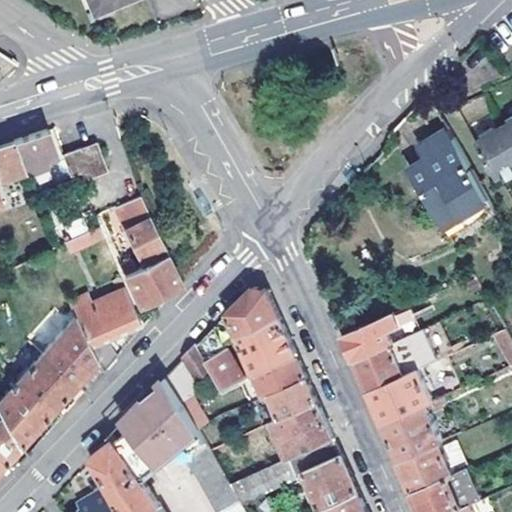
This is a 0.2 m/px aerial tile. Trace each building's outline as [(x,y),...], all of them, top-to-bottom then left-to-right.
[(121,0),(91,0),(96,11),(121,0)] [(0,79),(27,71),(28,70),(0,51),(0,79)] [(487,137),(482,140),(504,178),(511,173),(511,130),(508,125),(501,129),(499,127),(486,135),(487,137)] [(34,162),(58,153),(49,128),(18,139),(29,167),(35,165),(34,162)] [(492,196),(454,128),(428,145),(438,161),(418,173),(443,217),(492,196)] [(4,177),(29,167),(18,139),(0,144),(0,169),(0,170),(4,177)] [(89,167),(83,170),(85,177),(108,169),(98,141),(82,147),(89,167)] [(75,149),(83,170),(89,167),(82,147),(75,149)] [(72,173),(83,170),(75,149),(64,154),(72,173)] [(44,174),(34,179),(41,194),(52,189),(44,174)] [(79,178),(70,183),(77,201),(87,197),(79,178)] [(52,189),(41,194),(53,225),(68,218),(55,188),(52,189)] [(142,194),(112,208),(138,265),(168,252),(142,194)] [(100,225),(67,240),(72,250),(104,236),(100,225)] [(35,267),(51,260),(46,250),(31,257),(35,267)] [(138,265),(128,270),(141,300),(182,281),(168,252),(138,265)] [(0,271),(0,272),(4,281),(9,279),(5,269),(0,271)] [(391,271),(332,297),(348,333),(402,309),(392,290),(399,286),(391,271)] [(110,338),(142,324),(121,275),(114,278),(118,290),(93,301),(89,293),(70,302),(77,317),(98,360),(104,373),(118,357),(110,338)] [(479,276),(465,282),(473,295),(486,289),(479,276)] [(238,339),(240,338),(282,320),(271,296),(269,294),(262,292),(253,290),(227,317),(232,327),(227,330),(230,338),(236,336),(238,339)] [(403,309),(402,309),(348,333),(350,337),(359,357),(398,340),(393,329),(403,324),(400,316),(406,314),(403,309)] [(98,360),(77,317),(43,353),(76,384),(80,380),(98,360)] [(256,375),(257,374),(299,356),(285,326),(282,320),(240,338),(256,375)] [(373,388),(420,367),(443,357),(429,326),(398,340),(359,357),(361,363),(373,388)] [(511,331),(509,327),(501,331),(506,340),(511,337),(511,331)] [(215,329),(198,347),(206,360),(224,350),(222,346),(220,340),(215,329)] [(228,343),(226,337),(220,340),(222,346),(228,343)] [(201,385),(216,374),(206,360),(198,347),(166,380),(181,403),(205,392),(201,385)] [(246,379),(227,348),(224,350),(206,360),(216,374),(226,388),(246,379)] [(43,353),(21,377),(53,408),(57,404),(76,384),(43,353)] [(267,396),(309,378),(301,361),(299,356),(257,374),(267,396)] [(385,416),(388,422),(436,401),(420,367),(373,388),(385,416)] [(0,399),(0,407),(21,443),(53,408),(21,377),(0,399)] [(311,383),(309,378),(267,396),(269,401),(274,399),(282,419),(320,403),(311,383)] [(231,481),(196,427),(185,409),(181,403),(166,380),(150,396),(122,425),(127,431),(157,468),(158,469),(180,449),(218,511),(251,511),(244,500),(231,481)] [(436,401),(388,422),(391,429),(404,458),(443,441),(447,439),(434,410),(450,402),(447,396),(436,401)] [(291,457),(337,439),(323,408),(320,403),(282,419),(274,423),(291,457)] [(185,409),(196,427),(205,423),(194,405),(185,409)] [(0,452),(5,460),(21,443),(0,407),(0,452)] [(127,431),(114,444),(139,480),(157,468),(127,431)] [(244,500),(309,473),(308,470),(344,455),(337,439),(291,457),(231,481),(244,500)] [(408,466),(418,490),(457,473),(443,441),(404,458),(408,466)] [(146,511),(158,506),(139,480),(114,444),(110,447),(92,462),(107,487),(122,511),(146,511)] [(309,473),(324,506),(360,490),(351,471),(344,455),(308,470),(309,473)] [(428,511),(456,511),(472,505),(457,473),(418,490),(422,498),(428,511)] [(81,511),(122,511),(107,487),(89,497),(93,505),(82,511),(81,511)] [(360,490),(324,506),(314,510),(314,511),(369,511),(363,497),(360,490)] [(93,505),(89,497),(78,504),(82,511),(93,505)]
